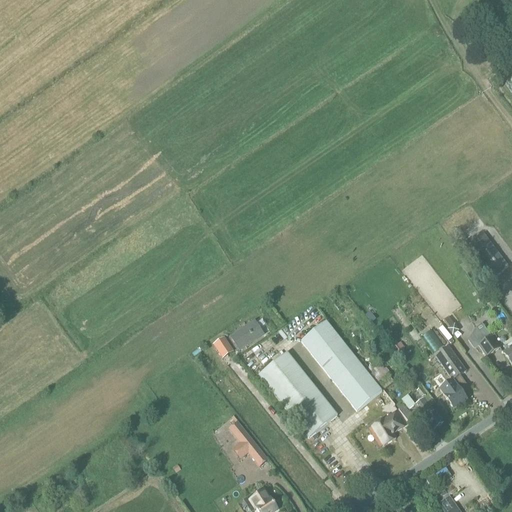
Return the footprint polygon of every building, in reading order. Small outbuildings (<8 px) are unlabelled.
[(493,247),(479,258),(494,278),(508,267),(493,247)] [(243,348),(263,335),(255,323),(232,339),(238,349),(241,347),(243,348)] [(381,392),(325,323),(300,342),(356,412),(381,392)] [(485,343),(478,347),(486,358),(499,348),(482,325),(476,329),(485,343)] [(402,350),(399,345),(397,342),(390,347),(397,357),(404,352),(402,350)] [(222,360),(223,359),(234,352),(229,345),(217,353),(222,360)] [(511,365),(511,347),(502,354),(511,366),(511,365)] [(448,348),(435,357),(444,370),(453,381),(459,376),(465,372),(457,361),(448,348)] [(286,354),(257,377),(308,439),(336,417),(286,354)] [(373,378),(383,392),(394,383),(389,376),(391,374),(386,368),(384,370),(378,362),(369,369),(375,377),(373,378)] [(453,382),(440,391),(454,410),(461,405),(467,401),(465,399),(462,394),(469,390),(459,376),(453,381),(453,382)] [(428,396),(419,403),(414,407),(418,412),(417,412),(424,421),(423,422),(427,427),(429,426),(433,430),(434,431),(444,423),(434,411),(438,408),(428,396)] [(392,434),(402,428),(394,413),(367,430),(371,436),(374,434),(382,447),(395,440),(392,435),(393,435),(392,434)] [(411,424),(415,429),(414,430),(416,432),(417,431),(419,429),(414,422),(411,424)] [(258,448),(249,437),(240,444),(232,450),(241,461),(248,455),(258,448)] [(433,474),(425,480),(429,486),(437,480),(433,474)] [(269,500),(265,494),(261,498),(259,495),(249,502),(255,511),(256,511),(257,511),(276,511),(277,511),(270,500),(269,500)] [(459,511),(450,497),(439,505),(443,511),(459,511)]
